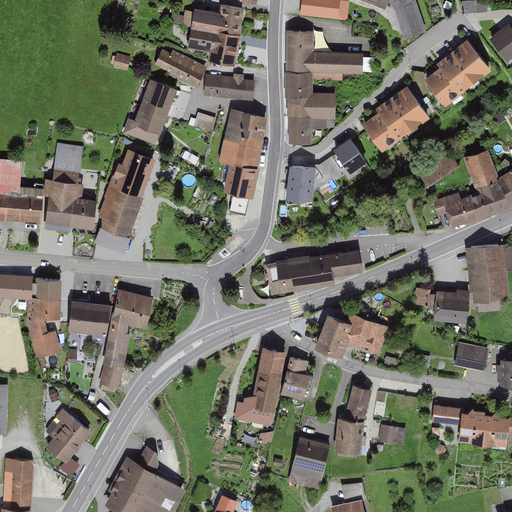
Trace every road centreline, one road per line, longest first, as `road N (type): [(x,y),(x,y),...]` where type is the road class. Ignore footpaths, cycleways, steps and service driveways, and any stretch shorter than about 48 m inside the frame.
road 1 (residential): [(274,313),(287,333),(349,364),(511,394)]
road 2 (tertiary): [(511,216),(274,313)]
road 3 (tertiary): [(223,330),(150,381),(70,511)]
road 4 (residential): [(275,152),(317,150),(412,56),(464,19)]
road 5 (residential): [(217,281),(0,256)]
road 6 (unclassified): [(275,152),(276,0)]
road 7 (unclassified): [(217,281),(261,235),(275,152)]
